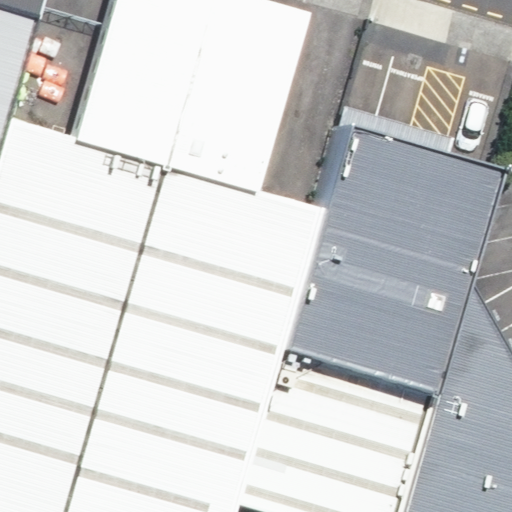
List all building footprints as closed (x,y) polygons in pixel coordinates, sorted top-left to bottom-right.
[(0,0),(0,59),(18,0),(0,0)] [(0,511),(219,511),(222,504),(262,358),(300,209),(239,186),(288,0),(93,0),(56,136),(0,121),(0,511)] [(262,358),(420,402),(448,285),(485,165),(327,122),(300,209),(262,358)] [(511,511),(511,387),(448,285),(420,402),(387,511),(511,511)] [(387,511),(420,402),(262,358),(222,504),(250,511),(387,511)]
